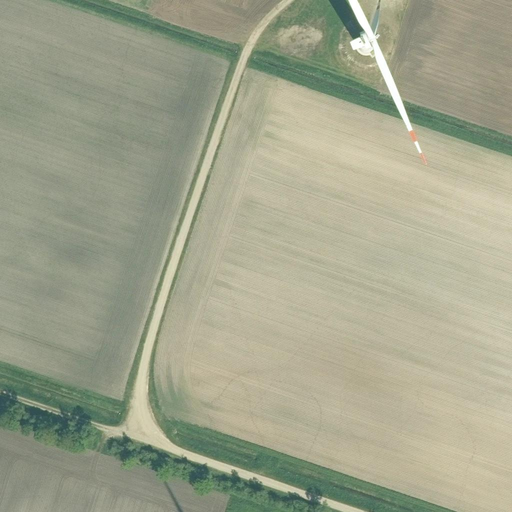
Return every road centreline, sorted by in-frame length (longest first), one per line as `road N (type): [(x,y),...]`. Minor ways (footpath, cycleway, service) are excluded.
road 1 (track): [(266,23),(227,68),(127,399),(144,441)]
road 2 (track): [(357,511),(0,394)]
